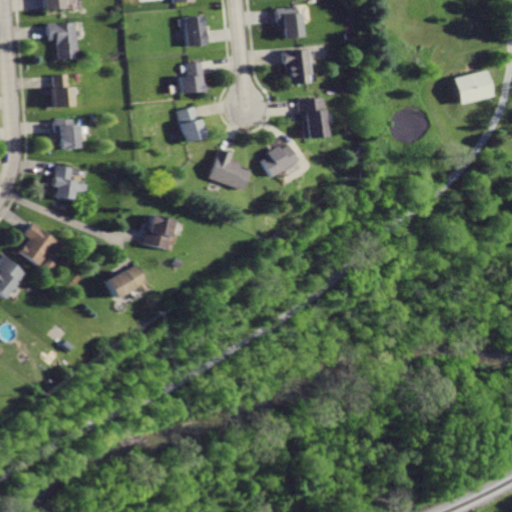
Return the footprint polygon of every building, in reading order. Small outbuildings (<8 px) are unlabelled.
[(42,0),(43,10),(64,8),(63,0),(42,0)] [(271,8),(273,24),(276,23),(278,38),(299,35),(295,5),(271,8)] [(180,15),(183,48),(204,46),(201,13),(180,15)] [(46,21),(47,40),(53,39),(53,44),(56,44),(57,59),(77,58),(74,19),(46,21)] [(277,48),(279,66),(282,66),(282,74),(286,74),(287,84),(308,82),(304,45),(277,48)] [(179,63),(180,76),(175,76),(176,93),(200,91),(198,61),(179,63)] [(451,77),(457,103),(489,95),(483,69),(451,77)] [(50,75),(53,107),(72,105),(69,73),(50,75)] [(293,99),(294,114),(298,113),(300,138),(324,136),(320,96),(293,99)] [(193,106),(173,111),(181,141),(201,136),(193,106)] [(52,119),(54,139),(58,139),(59,150),(79,148),(76,122),(70,123),(69,117),(52,119)] [(285,144),(276,149),(273,144),(261,151),(264,156),(255,161),(265,178),(295,160),(285,144)] [(215,149),(205,178),(237,190),(243,171),(235,168),(237,164),(226,160),(228,154),(215,149)] [(54,164),(51,185),(55,186),(53,195),(70,198),(73,180),(70,180),(72,167),(54,164)] [(150,214),(146,228),(143,227),(140,236),(139,243),(163,249),(170,219),(150,214)] [(33,221),(24,234),(29,238),(19,251),(37,264),(46,252),(51,256),(62,242),(33,221)] [(5,255),(0,260),(0,297),(3,300),(26,272),(5,255)] [(132,261),(125,265),(100,279),(110,298),(133,286),(136,291),(146,286),(132,261)]
